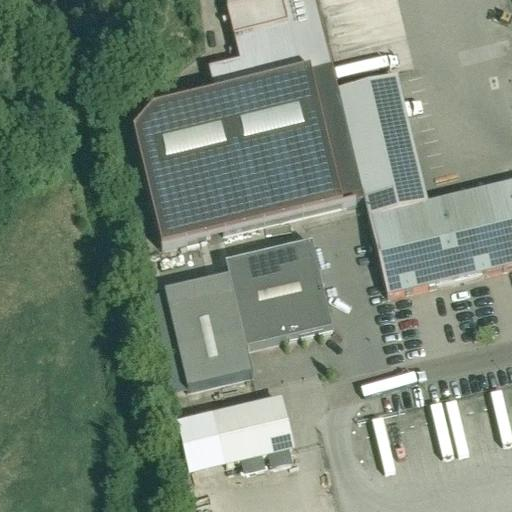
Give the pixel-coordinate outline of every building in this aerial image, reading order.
[(152,114),(132,138),(160,263),(365,215),(338,103),(314,0),(223,0),(227,14),(233,41),(239,66),(208,74),(214,100),(152,114)] [(365,215),(367,224),(427,210),(397,88),(338,103),(365,215)] [(511,189),(427,210),(367,224),(386,303),(511,272),(511,189)] [(252,381),(246,356),(332,336),(311,250),(225,270),(228,283),(163,298),(187,397),(252,381)] [(473,458),(511,449),(511,392),(462,402),(473,458)] [(189,474),(224,466),(225,473),(292,457),(280,406),(178,430),(189,474)]
